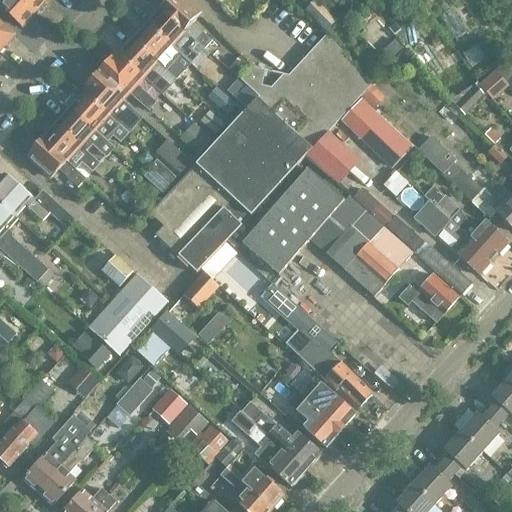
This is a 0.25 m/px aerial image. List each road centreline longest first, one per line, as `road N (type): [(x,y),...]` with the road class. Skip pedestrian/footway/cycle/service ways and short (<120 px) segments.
road 1 (residential): [(511,306),(322,511)]
road 2 (residential): [(0,106),(97,0)]
